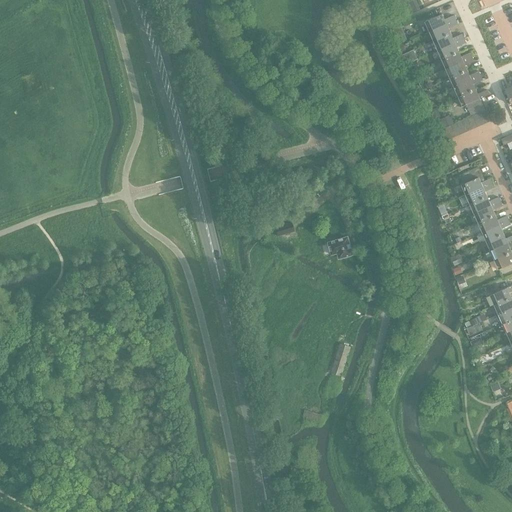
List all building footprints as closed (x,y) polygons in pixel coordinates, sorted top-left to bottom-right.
[(425,22),(429,32),(456,20),(454,15),(445,19),(443,14),(425,22)] [(456,20),(429,32),(434,41),(451,33),(449,28),(458,24),(456,20)] [(403,31),(394,35),(398,44),(407,41),(403,31)] [(451,33),(434,41),(438,50),(464,39),(462,34),(453,38),(451,33)] [(464,39),(438,50),(442,60),(459,52),(457,47),(466,43),(464,39)] [(410,52),(403,55),(407,64),(414,61),(410,52)] [(459,52),(442,60),(446,69),(472,57),(470,53),(461,57),(459,52)] [(472,57),(446,69),(450,78),(467,71),(465,66),(474,62),(472,57)] [(467,71),(450,78),(454,88),(481,76),(479,71),(470,75),(467,71)] [(481,76),(454,88),(458,97),(476,89),(474,84),(483,80),(481,76)] [(476,89),(458,97),(463,107),(466,105),(480,99),(489,95),(487,90),(478,94),(476,89)] [(466,105),(471,116),(485,110),(480,99),(466,105)] [(489,109),(484,111),(488,122),(494,120),(489,109)] [(484,111),(478,114),(483,125),(488,122),(484,111)] [(478,114),(473,116),(478,127),(483,125),(478,114)] [(450,115),(441,119),(445,128),(454,124),(450,115)] [(473,116),(467,118),(472,130),(478,127),(473,116)] [(467,118),(462,121),(467,132),(472,130),(467,118)] [(462,121),(457,123),(462,134),(467,132),(462,121)] [(457,123),(451,126),(456,137),(462,134),(457,123)] [(451,126),(446,128),(451,139),(456,137),(451,126)] [(451,139),(446,128),(440,130),(445,142),(451,139)] [(511,141),(511,134),(501,140),(504,145),(511,141)] [(473,169),(460,175),(464,184),(461,185),(466,195),(492,183),(490,179),(481,183),(479,178),(477,178),(473,169)] [(492,183),(466,195),(470,204),(487,197),(485,191),(494,188),(492,183)] [(487,197),(470,204),(474,214),(500,202),(498,197),(489,201),(487,197)] [(500,202),(474,214),(478,223),(496,215),(493,210),(502,206),(500,202)] [(496,215),(478,223),(482,232),(509,220),(507,216),(498,220),(496,215)] [(509,220),(482,232),(486,241),(504,234),(502,229),(511,225),(509,220)] [(276,227),(278,236),(294,232),(291,223),(276,227)] [(504,234),(486,241),(490,251),(511,241),(511,236),(506,239),(504,234)] [(348,237),(328,243),(332,256),(338,254),(339,258),(353,255),(348,237)] [(511,241),(490,251),(495,260),(511,252),(510,248),(511,246),(511,241)] [(511,252),(495,260),(499,270),(511,264),(511,252)] [(462,277),(456,279),(459,285),(465,283),(462,277)] [(511,285),(490,296),(494,305),(511,298),(510,293),(511,291),(511,285)] [(511,298),(494,305),(498,315),(511,308),(511,298)] [(511,308),(498,315),(503,324),(511,319),(511,308)] [(477,319),(469,322),(471,327),(479,324),(477,319)] [(511,319),(503,324),(507,333),(511,330),(511,319)] [(480,338),(470,343),(473,349),(483,344),(480,338)] [(341,344),(332,373),(342,376),(351,347),(341,344)] [(498,384),(491,387),(493,393),(501,389),(498,384)] [(321,424),(323,414),(305,410),(303,420),(321,424)]
